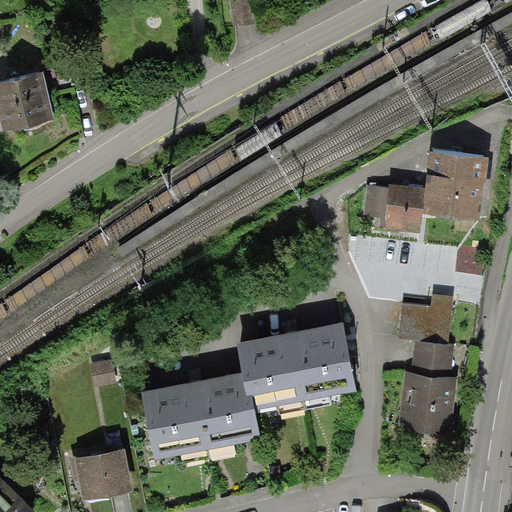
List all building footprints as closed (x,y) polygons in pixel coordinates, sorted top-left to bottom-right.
[(231,0),(233,26),(256,24),(254,0),(231,0)] [(42,62),(0,74),(0,98),(9,132),(58,119),(42,62)] [(426,188),(388,184),(387,189),(369,187),(366,214),(382,216),(381,226),(387,226),(387,229),(419,232),(421,211),(478,217),(484,161),(429,155),(426,188)] [(448,346),(453,296),(433,294),(432,307),(403,304),(399,341),(416,343),(448,346)] [(335,323),(239,343),(244,366),(143,388),(157,454),(263,432),(258,408),(350,389),(335,323)] [(451,376),(455,346),(448,346),(416,343),(413,374),(405,373),(399,433),(451,438),(457,377),(451,376)] [(124,443),(72,454),(82,498),(134,487),(124,443)] [(0,511),(32,511),(37,508),(0,471),(0,511)]
